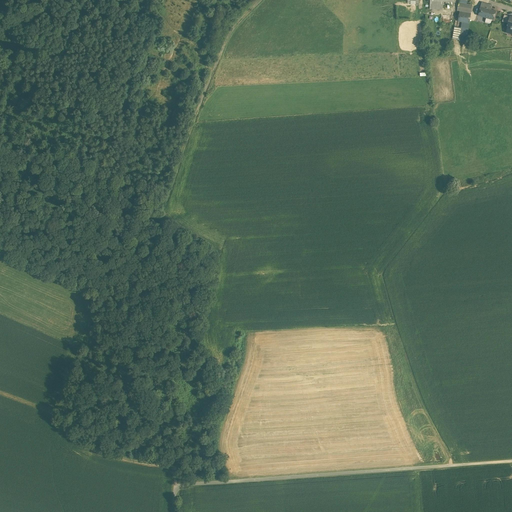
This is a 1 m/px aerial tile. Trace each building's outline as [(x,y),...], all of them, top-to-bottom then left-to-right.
[(443,1),(430,1),(430,9),(443,9),(443,1)] [(457,9),(460,10),(471,12),(473,4),(460,2),(459,6),(458,5),(457,9)] [(492,5),(482,2),(478,15),(494,20),(496,11),(491,9),(492,5)] [(459,39),(466,41),(471,12),(464,10),(460,10),(458,24),(462,25),(461,27),(459,39)] [(511,17),(504,15),(502,21),(508,24),(511,17)] [(453,38),(459,39),(461,27),(455,26),(453,38)]
